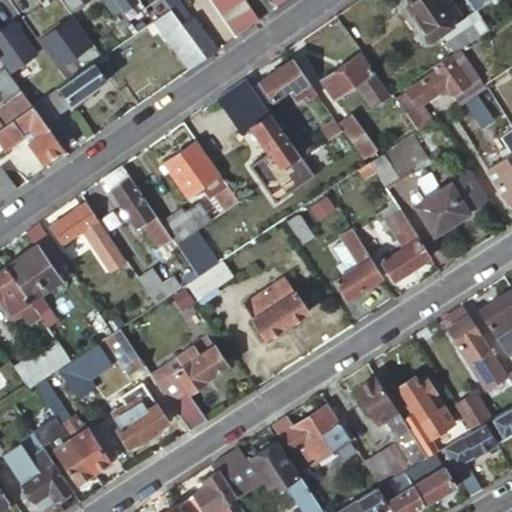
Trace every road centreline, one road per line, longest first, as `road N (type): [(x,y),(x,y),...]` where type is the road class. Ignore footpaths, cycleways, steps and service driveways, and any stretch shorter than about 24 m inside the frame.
road 1 (residential): [(97,511),(511,247)]
road 2 (residential): [(0,223),(320,0)]
